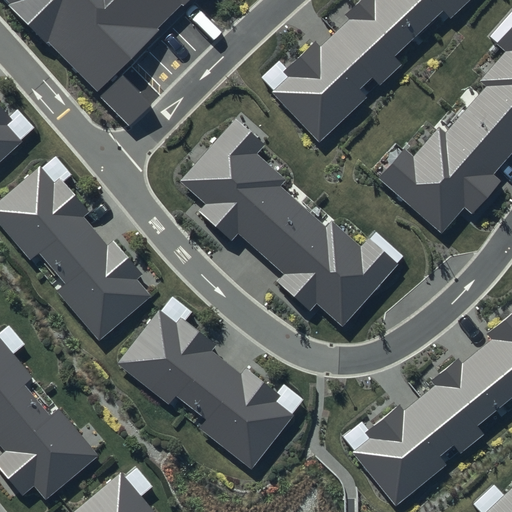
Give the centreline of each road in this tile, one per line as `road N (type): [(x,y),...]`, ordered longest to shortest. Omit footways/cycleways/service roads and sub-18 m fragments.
road 1 (residential): [(108,165),(236,310),(290,350),(341,362),(390,350),(447,308),(511,227)]
road 2 (residential): [(286,0),(124,150)]
road 3 (residential): [(0,45),(108,165)]
